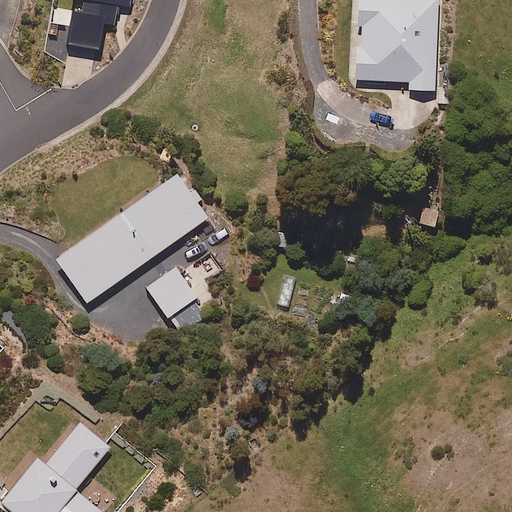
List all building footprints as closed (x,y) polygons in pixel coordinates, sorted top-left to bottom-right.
[(78,0),(85,1),(82,16),(74,14),(69,47),(100,51),(104,27),(116,28),(119,8),(132,10),(133,0),(152,0),(78,0)] [(438,0),(362,0),(360,82),(412,83),(412,92),(435,92),(438,0)] [(209,220),(179,176),(58,259),(88,303),(209,220)] [(441,206),(424,202),(419,226),(437,230),(441,206)] [(197,298),(176,269),(147,289),(168,319),(197,298)] [(298,279),(285,276),(278,305),(291,308),(298,279)] [(110,448),(82,425),(47,468),(39,461),(4,505),(12,511),(102,511),(76,490),(110,448)]
